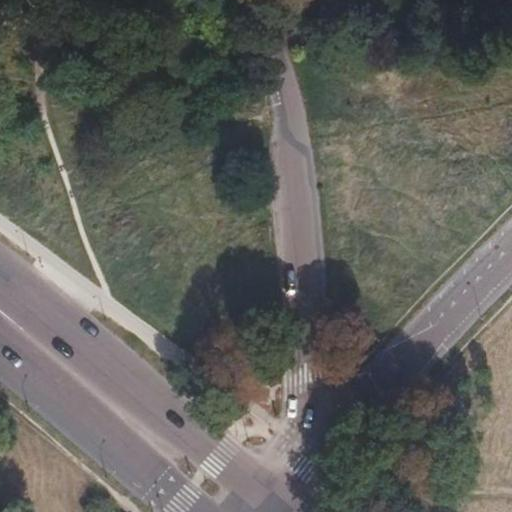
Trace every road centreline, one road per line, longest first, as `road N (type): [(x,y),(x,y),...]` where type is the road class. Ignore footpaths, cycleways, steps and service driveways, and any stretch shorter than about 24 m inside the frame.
road 1 (unclassified): [(256,0),(289,109),(305,242),(304,446)]
road 2 (primary): [(265,497),(0,298)]
road 3 (unclassified): [(511,254),(304,446)]
road 4 (primary): [(0,339),(188,511)]
road 5 (track): [(376,480),(511,494)]
